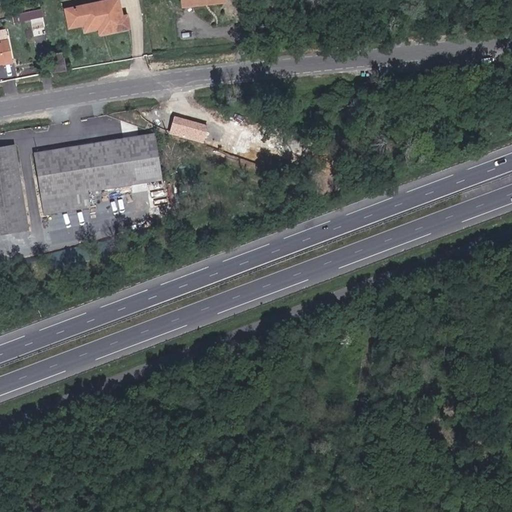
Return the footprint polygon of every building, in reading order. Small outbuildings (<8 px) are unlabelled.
[(122,0),(99,0),(65,8),(69,28),(84,25),(85,32),(100,29),(101,36),(132,28),(129,15),(126,16),(122,0)] [(13,22),(44,17),(43,8),(11,13),(13,22)] [(10,38),(0,39),(0,64),(15,61),(10,38)] [(56,70),(67,68),(65,54),(53,55),(56,70)] [(183,100),(210,107),(214,94),(187,86),(183,100)] [(175,114),(170,132),(205,143),(210,125),(175,114)] [(158,135),(38,152),(45,201),(165,180),(158,135)] [(20,144),(0,147),(0,236),(33,230),(20,144)]
